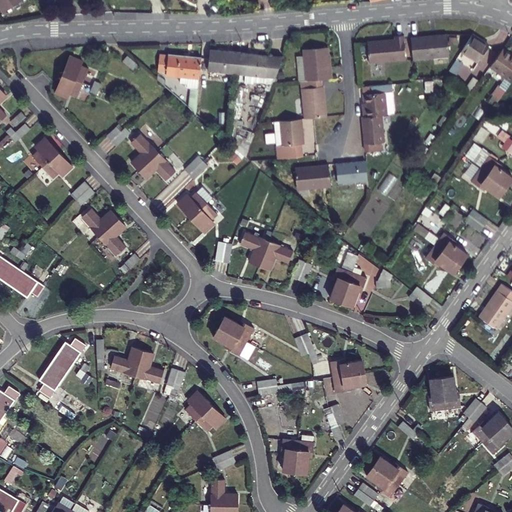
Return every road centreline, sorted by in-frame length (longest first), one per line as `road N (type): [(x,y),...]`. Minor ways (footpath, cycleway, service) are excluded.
road 1 (residential): [(0,35),(343,16)]
road 2 (residential): [(16,76),(206,281)]
road 3 (residential): [(206,281),(338,320),(416,362)]
road 4 (residential): [(167,330),(216,371),(245,410),(277,511)]
road 5 (residential): [(307,511),(416,362)]
road 6 (residential): [(343,16),(445,6),(496,13)]
road 7 (residential): [(23,338),(52,322),(109,314),(167,330)]
road 8 (residential): [(343,16),(351,118),(342,150)]
road 9 (residential): [(437,334),(511,230)]
